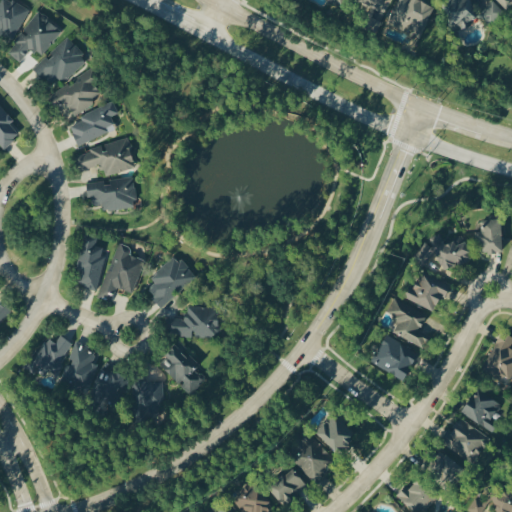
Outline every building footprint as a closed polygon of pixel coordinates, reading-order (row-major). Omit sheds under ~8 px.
[(10,0),(0,0),(0,32),(15,40),(30,9),(10,0)] [(405,31),(410,21),(427,30),(438,6),(424,0),(399,0),(389,23),(405,31)] [(44,55),(64,30),(40,11),(8,52),(21,62),(33,47),(44,55)] [(51,86),(61,76),(66,82),(90,60),(68,37),(35,69),(51,86)] [(75,115),(108,99),(95,71),(52,92),(57,103),(67,99),(75,115)] [(72,126),(80,145),(118,128),(113,117),(120,114),(115,101),(81,116),(83,121),(72,126)] [(0,142),(5,149),(21,135),(12,124),(16,121),(0,102),(0,142)] [(79,152),(84,170),(103,165),(106,177),(138,168),(130,138),(79,152)] [(138,207),(134,177),(109,180),(109,181),(90,183),(92,206),(105,205),(106,211),(138,207)] [(475,259),(466,236),(447,243),(443,234),(431,238),(434,247),(425,250),(430,263),(434,261),(438,270),(446,267),(447,270),(475,259)] [(108,249),(97,246),(99,238),(88,235),(75,284),(98,289),(108,249)] [(135,293),(147,260),(131,255),(134,248),(120,242),(100,297),(113,302),(118,287),(135,293)] [(198,277),(177,254),(153,276),(158,282),(149,290),(164,307),(198,277)] [(450,285),(425,272),(411,300),(437,313),(450,285)] [(425,348),(431,335),(421,331),(429,313),(395,298),(388,315),(400,320),(394,334),(425,348)] [(0,324),(13,309),(2,300),(0,302),(0,324)] [(172,318),(172,337),(197,337),(197,336),(221,336),(221,307),(188,307),(188,318),(172,318)] [(511,379),(511,349),(511,347),(511,336),(504,332),(482,370),(509,385),(511,379)] [(58,342),(49,337),(32,361),(53,375),(74,343),(62,335),(58,342)] [(373,362),(405,381),(419,357),(387,338),(373,362)] [(63,378),(90,389),(100,364),(94,362),(99,350),(77,342),(63,378)] [(187,352),(189,349),(181,342),(160,366),(191,392),(200,381),(203,383),(207,378),(196,369),(200,364),(187,352)] [(111,375),(102,372),(93,396),(118,405),(129,375),(113,369),(111,375)] [(164,381),(148,383),(148,376),(136,377),(139,410),(166,408),(164,381)] [(492,429),(505,404),(479,390),(466,415),(492,429)] [(340,423),(334,417),(319,433),(339,452),(357,433),(343,420),(340,423)] [(452,432),(450,430),(442,441),(471,462),(489,438),(463,418),(452,432)] [(331,471),(339,462),(311,434),(296,448),(301,454),(294,461),(315,481),(328,468),(331,471)] [(465,463),(444,455),(437,474),(458,482),(465,463)] [(308,483),(296,469),(272,489),(284,504),(308,483)] [(414,511),(424,511),(439,499),(421,479),(401,497),(414,511)] [(258,482),(235,499),(244,511),(276,511),(278,510),(258,482)] [(511,511),(511,486),(492,494),(499,511),(511,511)] [(472,511),(483,511),(488,505),(477,499),(470,511),(472,511)]
